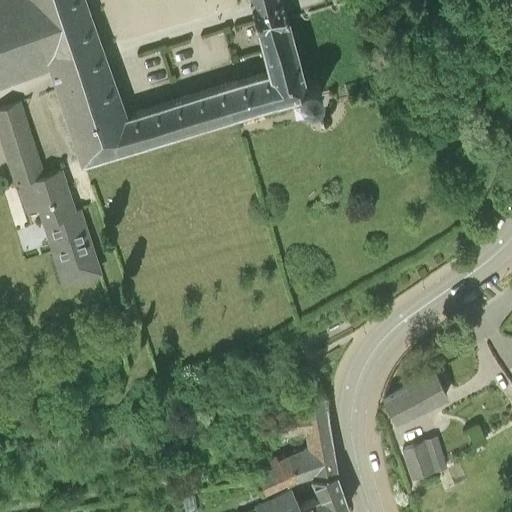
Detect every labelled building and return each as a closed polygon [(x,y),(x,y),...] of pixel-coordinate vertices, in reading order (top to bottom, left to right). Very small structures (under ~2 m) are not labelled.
[(284,3),(282,0),(249,0),(251,4),(253,12),(255,19),(267,68),(221,82),(136,110),(126,119),(122,108),(106,60),(104,55),(100,47),(84,0),(0,0),(0,82),(17,76),(49,66),(49,67),(50,67),(52,73),(55,79),(80,159),(297,93),(302,101),(306,102),(310,102),(313,102),(317,99),(320,93),(320,91),(319,88),(317,84),(315,82),(311,81),(307,81),(303,82),(285,10),(284,3)] [(42,172),(19,101),(0,107),(0,131),(16,180),(31,175),(63,278),(97,268),(78,206),(72,208),(59,167),(42,172)] [(435,369),(383,397),(395,421),(447,394),(435,369)] [(336,470),(328,422),(324,394),(299,397),(301,407),(277,411),(280,434),(304,430),(306,444),(297,447),(289,451),(253,470),(262,491),(286,479),(287,483),(296,478),(310,474),(310,473),(317,470),(318,473),(336,470)] [(421,440),(401,447),(411,477),(431,469),(434,468),(423,439),(421,440)] [(335,511),(348,506),(336,470),(318,473),(317,470),(310,473),(310,474),(319,493),(300,503),(290,485),(256,502),(257,505),(256,506),(258,511),(335,511)]
